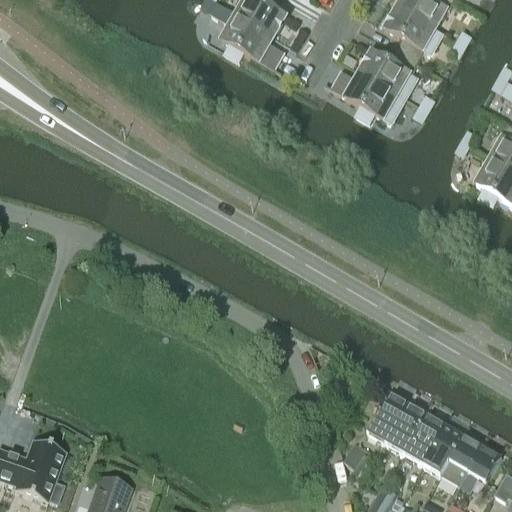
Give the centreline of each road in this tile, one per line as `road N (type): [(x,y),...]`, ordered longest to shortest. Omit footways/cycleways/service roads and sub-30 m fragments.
road 1 (secondary): [(511,390),(42,113)]
road 2 (unclassified): [(337,511),(317,413),(271,332),(166,276),(0,214)]
